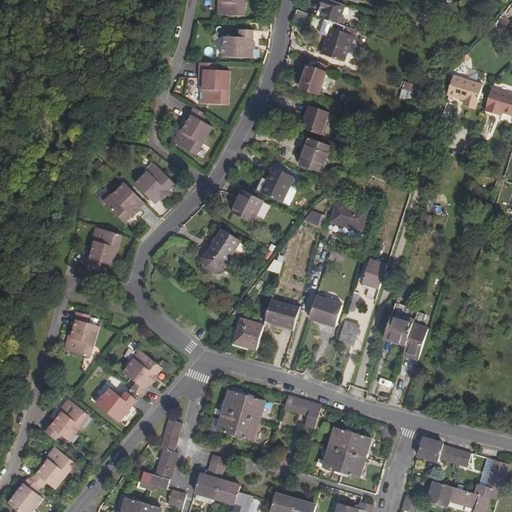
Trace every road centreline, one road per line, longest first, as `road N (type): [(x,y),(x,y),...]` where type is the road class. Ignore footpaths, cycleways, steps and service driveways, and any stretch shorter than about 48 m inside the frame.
road 1 (residential): [(137,293),(66,286),(14,471),(0,491)]
road 2 (residential): [(208,187),(152,143),(150,126),(192,0)]
road 3 (residential): [(414,422),(204,356)]
road 4 (residential): [(208,187),(267,83),(285,0)]
road 5 (residential): [(75,511),(165,403),(191,384)]
road 6 (residential): [(137,293),(139,257),(208,187)]
